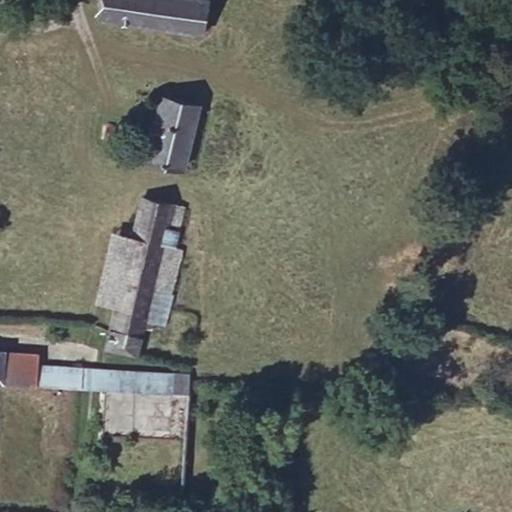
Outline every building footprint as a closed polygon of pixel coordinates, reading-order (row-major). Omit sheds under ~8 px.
[(150,0),(149,17),(102,10),(101,29),(224,46),(228,11),(213,9),(213,0),(150,0)] [(149,17),(150,0),(103,0),(102,10),(149,17)] [(197,118),(165,107),(146,168),(179,180),(197,118)] [(95,354),(124,364),(130,344),(159,243),(168,246),(176,216),(137,205),(125,246),(106,312),(98,337),(95,354)] [(88,307),(106,312),(125,246),(107,240),(88,307)] [(159,243),(130,344),(145,347),(174,247),(168,246),(159,243)] [(0,393),(171,404),(173,383),(0,367),(0,393)]
